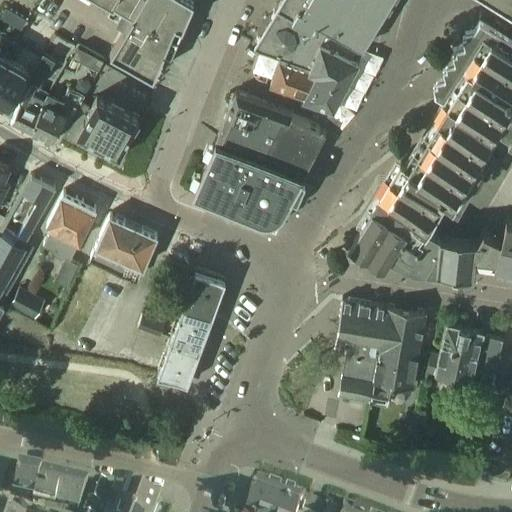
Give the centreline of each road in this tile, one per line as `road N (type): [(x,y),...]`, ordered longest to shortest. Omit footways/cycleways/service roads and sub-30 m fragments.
road 1 (unclassified): [(283,267),(423,0)]
road 2 (tertiary): [(474,511),(233,434)]
road 3 (residential): [(511,299),(283,267)]
road 4 (unclassified): [(155,208),(233,0)]
road 5 (residential): [(211,487),(0,435)]
road 6 (tertiary): [(233,434),(286,297),(283,267)]
road 7 (tertiary): [(155,208),(0,131)]
road 8 (tertiary): [(283,267),(261,248),(155,208)]
road 9 (unknown): [(180,217),(111,333)]
